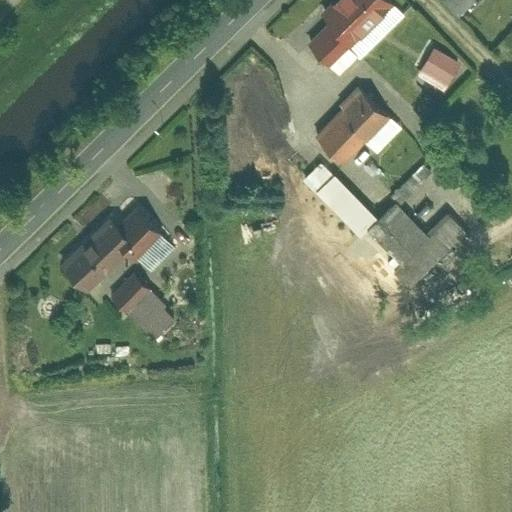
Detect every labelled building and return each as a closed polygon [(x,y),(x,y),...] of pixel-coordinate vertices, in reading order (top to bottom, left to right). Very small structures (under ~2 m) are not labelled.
[(313,39),(343,71),(408,10),(398,0),(336,0),(327,9),(335,18),(313,39)] [(450,0),(463,12),(475,0),(450,0)] [(444,88),(461,59),(434,43),(417,72),(444,88)] [(364,86),(320,132),(350,160),(393,114),(364,86)] [(303,176),(312,184),(329,168),(320,159),(303,176)] [(426,161),(389,190),(396,199),(433,171),(426,161)] [(334,169),(315,187),(360,233),(368,226),(364,221),(374,211),(334,169)] [(448,216),(434,231),(400,198),(373,227),(407,259),(396,270),(412,285),(464,232),(448,216)] [(119,220),(71,266),(91,287),(133,248),(153,268),(178,243),(148,213),(130,231),(119,220)] [(142,271),(118,295),(155,331),(179,308),(142,271)]
